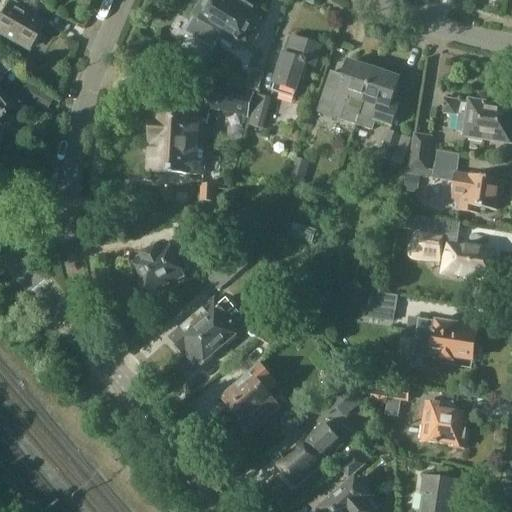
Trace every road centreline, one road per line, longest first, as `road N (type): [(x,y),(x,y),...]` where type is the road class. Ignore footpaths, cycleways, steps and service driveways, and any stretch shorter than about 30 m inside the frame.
road 1 (tertiary): [(6,240),(236,511)]
road 2 (residential): [(69,213),(83,109),(122,0)]
road 3 (residential): [(511,39),(386,0)]
